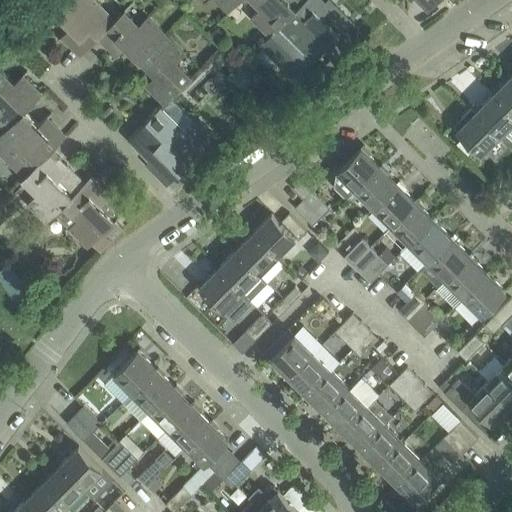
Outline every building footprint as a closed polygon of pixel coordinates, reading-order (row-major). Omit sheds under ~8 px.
[(101,5),(96,0),(67,0),(55,12),(70,27),(58,39),(58,40),(64,34),(67,37),(65,40),(80,55),(98,37),(117,18),(102,4),(101,5)] [(216,0),(228,12),(239,0),(216,0)] [(269,35),(304,0),(252,0),(260,8),(251,17),(269,35)] [(348,32),(347,31),(343,34),(339,33),(351,21),(336,5),(330,11),(327,8),(329,6),(323,0),(304,0),(269,35),(260,44),(262,46),(261,47),(291,75),(292,74),(295,77),(327,45),(328,50),(326,53),(327,54),(328,55),(330,56),(331,56),(333,56),(335,57),(338,56),(339,56),(341,55),(343,54),(347,49),(348,48),(349,47),(349,46),(350,43),(350,41),(350,40),(350,38),(350,37),(350,36),(349,34),(348,32)] [(417,0),(428,10),(438,0),(452,0),(454,1),(454,0),(417,0)] [(140,61),(166,35),(147,17),(139,25),(124,11),(117,18),(98,37),(113,52),(115,50),(118,53),(112,58),(113,59),(126,47),(140,61)] [(218,26),(211,34),(218,41),(225,34),(218,26)] [(164,103),(179,89),(190,78),(175,63),(184,54),(166,35),(140,61),(154,75),(142,88),(143,88),(148,83),(151,86),(149,88),(164,103)] [(24,111),(25,111),(42,93),(27,78),(25,80),(22,77),(27,71),(26,71),(14,83),(0,68),(0,123),(5,129),(15,119),(24,111)] [(253,80),(242,69),(232,79),(242,90),(253,80)] [(511,111),(511,75),(493,93),(511,111)] [(499,135),(511,121),(511,111),(493,93),(476,111),(499,135)] [(146,163),(152,169),(167,184),(215,136),(196,117),(185,128),(161,105),(128,138),(149,160),(146,163)] [(38,125),(25,111),(24,111),(15,119),(5,129),(0,133),(0,153),(23,177),(39,161),(40,162),(49,153),(67,135),(51,120),(49,122),(46,119),(51,113),(50,113),(38,125)] [(481,153),(499,135),(476,111),(458,128),(456,126),(455,127),(481,153)] [(346,198),(356,189),(380,165),(362,147),(364,145),(363,144),(337,170),(334,186),(346,198)] [(54,212),(85,182),(70,167),(64,173),(61,170),(64,168),(49,153),(40,162),(39,161),(23,177),(21,179),(36,194),(27,203),(46,222),(55,213),(54,212)] [(374,207),(398,183),(380,165),(356,189),(374,207)] [(103,194),(106,192),(90,177),(85,182),(54,212),(55,213),(69,227),(88,246),(115,219),(128,207),(112,192),(106,197),(103,194)] [(392,224),(416,201),(398,183),(374,207),(392,224)] [(334,211),(330,207),(312,189),(303,198),(321,216),(322,215),(326,219),(334,211)] [(313,225),(321,216),(303,198),(295,207),(313,225)] [(410,242),(434,219),(416,201),(392,224),(410,242)] [(299,239),(307,230),(289,213),(280,222),(272,213),(253,231),(277,255),(296,237),(299,239)] [(428,260),(452,236),(434,219),(410,242),(428,260)] [(370,245),(362,238),(352,228),(334,245),(344,256),(352,264),(370,245)] [(259,273),(277,255),(253,231),(236,249),(259,273)] [(446,278),(470,254),(452,236),(428,260),(446,278)] [(361,273),(379,255),(370,245),(352,264),(361,273)] [(267,281),(259,273),(236,249),(218,267),(242,291),(250,299),(267,281)] [(464,296),(488,272),(470,254),(446,278),(464,296)] [(370,282),(379,273),(388,264),(379,255),(361,273),(370,282)] [(0,269),(0,279),(6,288),(21,278),(10,262),(0,269)] [(223,309),(242,291),(218,267),(200,285),(198,283),(197,284),(223,309)] [(483,314),(506,291),(488,272),(464,296),(483,314)] [(290,304),(302,292),(296,286),(284,298),(290,304)] [(406,318),(424,300),(417,292),(399,310),(406,318)] [(511,313),(511,296),(493,315),(502,324),(511,332),(511,315),(511,313)] [(279,316),(290,304),(284,298),(272,309),(279,316)] [(416,327),(434,309),(424,300),(406,318),(416,327)] [(424,336),(434,326),(442,318),(434,309),(416,327),(424,336)] [(342,338),(360,319),(353,312),(335,330),(342,338)] [(255,340),(273,322),(264,313),(246,331),(255,340)] [(494,332),(502,324),(493,315),(485,322),(494,332)] [(352,347),(370,329),(360,319),(342,338),(352,347)] [(361,356),(371,346),(379,338),(370,329),(352,347),(361,356)] [(290,376),(313,352),(295,333),(271,357),(290,376)] [(458,351),(466,359),(467,360),(485,342),(476,333),(458,351)] [(132,391),(156,368),(139,350),(141,348),(140,347),(114,373),(132,391)] [(308,393),(331,370),(313,352),(290,376),(308,393)] [(388,365),(381,358),(372,367),(379,374),(388,365)] [(511,405),(511,403),(511,368),(505,362),(487,381),(511,405)] [(397,392),(415,374),(407,366),(389,384),(397,392)] [(151,409),(174,386),(156,368),(132,391),(151,409)] [(326,411),(349,387),(331,370),(308,393),(326,411)] [(406,400),(423,382),(415,374),(397,392),(406,400)] [(487,381),(475,393),(459,377),(452,385),(446,379),(439,386),(480,427),(488,418),(493,422),(511,405),(487,381)] [(415,410),(433,391),(423,382),(406,400),(415,410)] [(169,427),(192,403),(174,386),(151,409),(169,427)] [(344,429),(367,405),(349,387),(326,411),(344,429)] [(448,428),(459,416),(443,401),(432,413),(448,428)] [(186,445),(210,421),(192,403),(169,427),(186,445)] [(74,414),(92,432),(102,423),(84,405),(74,414)] [(362,447),(385,423),(367,405),(344,429),(362,447)] [(84,440),(92,432),(74,414),(66,422),(84,440)] [(470,446),(479,437),(461,419),(452,428),(470,446)] [(215,471),(228,458),(233,453),(224,444),(229,440),(210,421),(186,445),(205,463),(183,485),(191,494),(215,470),(215,471)] [(380,465),(403,441),(385,423),(362,447),(380,465)] [(461,455),(470,446),(452,428),(443,437),(461,455)] [(126,470),(145,451),(127,433),(111,448),(102,457),(120,475),(126,470)] [(102,457),(111,448),(97,435),(88,443),(102,457)] [(421,459),(403,441),(380,465),(397,483),(421,459)] [(253,467),(265,451),(255,444),(244,460),(253,467)] [(84,488),(101,471),(103,469),(79,446),(60,464),(84,488)] [(241,460),(233,453),(228,458),(215,471),(223,479),(241,460)] [(440,477),(439,476),(444,472),(426,454),(421,459),(397,483),(416,501),(440,477)] [(147,485),(161,471),(164,467),(156,459),(138,476),(147,485)] [(232,487),(250,469),(241,460),(223,479),(232,487)] [(66,506),(84,488),(60,464),(42,482),(66,506)] [(126,470),(120,475),(128,484),(134,478),(126,470)] [(65,507),(66,506),(42,482),(25,500),(36,511),(68,511),(70,511),(65,507)] [(174,511),(191,494),(183,485),(165,503),(174,511)] [(301,511),(278,489),(274,485),(265,488),(264,489),(259,485),(249,496),(252,500),(264,511),(301,511)] [(123,511),(126,509),(116,499),(110,505),(104,511),(103,511),(123,511)] [(36,511),(25,500),(12,511),(36,511)] [(264,511),(252,500),(240,511),(264,511)]
